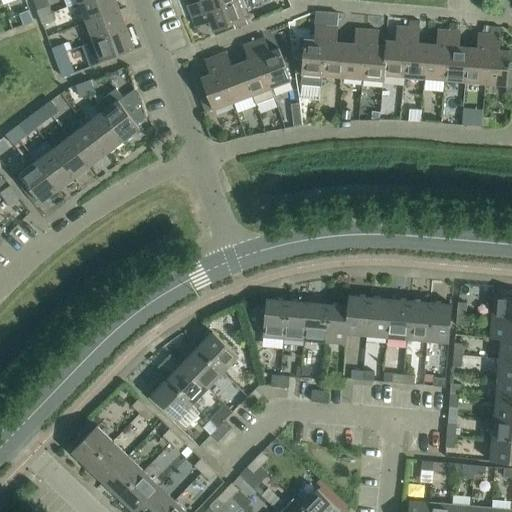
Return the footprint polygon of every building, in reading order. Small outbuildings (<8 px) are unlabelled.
[(116,0),(90,0),(80,4),(87,23),(120,11),(116,0)] [(237,1),(237,0),(200,0),(201,1),(187,6),(191,18),(237,1)] [(237,1),(191,18),(195,28),(209,23),(212,32),(245,20),(237,1)] [(47,6),(37,10),(36,10),(39,19),(51,15),(47,6)] [(28,10),(19,14),(23,25),(32,21),(28,10)] [(94,42),(128,30),(120,11),(87,23),(94,42)] [(301,75),(300,87),(321,88),(322,77),(327,12),(315,12),(313,42),(304,41),(302,61),(301,75)] [(327,12),(322,77),(342,79),(345,45),(336,44),(337,29),(336,29),(338,13),(327,12)] [(51,15),(39,19),(42,25),(53,21),(51,15)] [(245,20),(232,25),(234,30),(247,25),(245,20)] [(408,22),(407,29),(418,30),(419,22),(408,22)] [(449,25),(448,33),(457,33),(458,25),(449,25)] [(383,76),(384,76),(403,77),(407,29),(396,28),(394,43),(385,42),(384,48),(385,48),(383,76)] [(490,28),(489,36),(500,37),(501,29),(490,28)] [(407,29),(403,77),(424,79),(427,45),(418,44),(419,30),(418,30),(407,29)] [(128,30),(94,42),(101,62),(135,50),(128,30)] [(345,45),(342,79),(362,81),(367,32),(355,31),(354,46),(345,45)] [(367,32),(362,81),(383,82),(384,76),(383,76),(385,48),(384,48),(376,47),(377,33),(367,32)] [(427,45),(424,79),(444,81),(448,33),(437,32),(435,46),(427,45)] [(448,33),(444,81),(465,83),(468,49),(459,48),(460,34),(457,33),(448,33)] [(468,49),(465,83),(485,84),(489,36),(477,35),(476,50),(468,49)] [(489,36),(485,84),(506,86),(509,53),(499,52),(501,37),(489,36)] [(254,44),(271,90),(291,83),(280,51),(271,54),(266,40),(254,44)] [(54,57),(65,53),(62,44),(51,48),(54,57)] [(240,65),(252,97),(256,106),(275,99),(271,90),(254,44),(244,48),(249,62),(240,65)] [(57,63),(67,59),(65,53),(54,57),(57,63)] [(216,58),(233,104),(252,97),(240,65),(232,68),(227,54),(216,58)] [(233,104),(216,58),(205,62),(210,76),(202,80),(208,97),(213,110),(213,111),(233,104)] [(302,61),(293,61),(295,75),(301,75),(302,61)] [(83,82),(87,93),(94,91),(90,80),(83,82)] [(87,93),(83,82),(75,85),(79,96),(87,93)] [(96,105),(102,114),(122,141),(140,129),(119,101),(123,98),(116,89),(96,105)] [(208,97),(200,100),(205,113),(213,110),(208,97)] [(45,105),(52,114),(57,110),(50,101),(45,105)] [(52,114),(45,105),(38,110),(45,119),(52,114)] [(86,126),(106,153),(122,141),(102,114),(86,126)] [(482,116),(482,126),(494,127),(495,117),(482,116)] [(301,118),(293,119),(294,126),(302,125),(301,118)] [(12,129),(19,139),(25,135),(18,125),(12,129)] [(69,138),(90,166),(106,153),(86,126),(69,138)] [(19,139),(12,129),(5,135),(12,144),(19,139)] [(90,166),(69,138),(53,150),(73,178),(90,166)] [(36,162),(57,190),(73,178),(53,150),(36,162)] [(57,190),(36,162),(19,175),(38,200),(40,202),(57,190)] [(19,175),(14,178),(33,204),(38,200),(19,175)] [(0,193),(4,199),(14,192),(9,186),(0,192),(0,193)] [(14,192),(4,199),(9,205),(19,198),(14,192)] [(345,334),(346,334),(366,336),(369,297),(348,296),(347,306),(348,306),(345,334)] [(491,317),(511,318),(511,297),(493,296),(491,317)] [(369,297),(366,336),(386,338),(389,299),(369,297)] [(283,339),(287,300),(265,298),(262,337),(283,339)] [(389,299),(386,338),(406,339),(409,301),(389,299)] [(287,300),(283,339),(304,340),(307,302),(287,300)] [(409,301),(406,339),(426,341),(430,303),(409,301)] [(307,302),(304,340),(324,342),(327,304),(307,302)] [(456,314),(465,315),(466,303),(457,302),(456,314)] [(430,303),(426,341),(447,343),(451,305),(430,303)] [(327,304),(324,342),(346,344),(346,334),(345,334),(348,306),(347,306),(327,304)] [(465,315),(456,314),(455,325),(464,326),(465,315)] [(511,318),(491,317),(490,338),(500,339),(500,338),(511,339),(511,318)] [(196,347),(221,372),(236,356),(211,331),(196,347)] [(498,358),(511,359),(511,339),(500,338),(500,339),(498,358)] [(453,354),(462,355),(463,344),(454,343),(453,354)] [(196,347),(181,362),(206,387),(221,372),(196,347)] [(462,355),(453,354),(452,366),(461,366),(462,355)] [(496,379),(511,379),(511,359),(498,358),(496,379)] [(166,378),(191,402),(206,387),(181,362),(166,378)] [(362,379),(362,371),(351,370),(350,378),(362,379)] [(362,371),(362,379),(373,381),(374,372),(362,371)] [(402,383),(403,374),(392,373),(391,382),(402,383)] [(279,387),(280,375),(271,374),(270,386),(279,387)] [(403,374),(402,383),(414,384),(415,375),(403,374)] [(280,375),(279,387),(287,387),(289,376),(280,375)] [(433,377),(432,386),(444,387),(445,378),(433,377)] [(176,418),(191,402),(166,378),(150,394),(176,418)] [(494,399),(511,400),(511,379),(496,379),(494,399)] [(450,395),(458,396),(459,384),(450,384),(450,395)] [(247,397),(254,403),(261,395),(255,389),(247,397)] [(319,402),(320,390),(311,389),(310,401),(319,402)] [(320,390),(319,402),(327,403),(328,391),(320,390)] [(458,396),(450,395),(448,415),(457,416),(458,396)] [(254,403),(247,397),(240,404),(247,411),(254,403)] [(139,413),(145,406),(138,399),(131,405),(139,413)] [(493,419),(511,420),(511,400),(494,399),(493,419)] [(145,406),(139,413),(147,420),(153,413),(145,406)] [(446,436),(455,436),(457,416),(448,415),(446,436)] [(491,439),(511,441),(511,420),(493,419),(491,439)] [(217,427),(224,434),(232,426),(225,420),(217,427)] [(87,466),(112,441),(96,425),(71,451),(87,466)] [(224,434),(217,427),(210,435),(217,442),(224,434)] [(162,435),(170,443),(177,436),(169,428),(162,435)] [(178,451),(185,443),(177,436),(170,443),(178,451)] [(455,436),(446,436),(445,447),(454,447),(455,436)] [(511,441),(491,439),(489,461),(511,462),(511,441)] [(112,441),(87,466),(103,481),(128,456),(112,441)] [(261,451),(253,459),(260,466),(268,458),(261,451)] [(118,496),(143,471),(128,456),(103,481),(118,496)] [(201,473),(208,466),(200,459),(194,465),(201,473)] [(253,473),(260,466),(253,459),(246,467),(253,473)] [(432,470),(433,462),(422,461),(421,470),(432,470)] [(433,462),(432,470),(444,471),(444,463),(433,462)] [(472,479),(473,465),(462,464),(461,478),(472,479)] [(473,465),(472,479),(473,479),(473,474),(484,475),(485,466),(473,465)] [(208,466),(201,473),(209,480),(216,473),(208,466)] [(511,468),(504,468),(503,476),(511,477),(511,468)] [(143,471),(118,496),(134,511),(158,485),(143,471)] [(223,490),(230,497),(238,489),(231,483),(223,490)] [(301,505),(308,511),(342,511),(347,506),(323,483),(317,490),(316,489),(301,505)] [(158,485),(134,511),(163,511),(174,501),(158,485)] [(238,489),(230,497),(239,506),(243,509),(250,501),(238,489)] [(230,497),(223,490),(216,498),(223,504),(230,497)] [(185,511),(174,501),(163,511),(185,511)] [(428,511),(429,503),(408,501),(407,511),(428,511)] [(429,503),(428,511),(448,511),(449,505),(429,503)]
